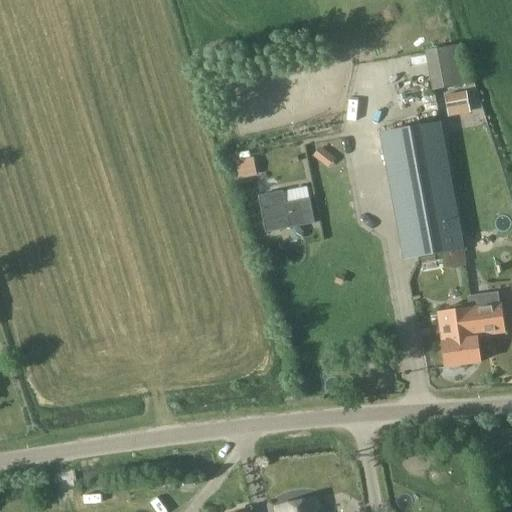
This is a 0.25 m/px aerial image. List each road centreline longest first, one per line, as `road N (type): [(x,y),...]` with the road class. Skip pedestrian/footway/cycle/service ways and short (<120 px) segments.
road 1 (unclassified): [(511,406),(244,426),(0,462)]
road 2 (unknown): [(415,412),(380,139)]
